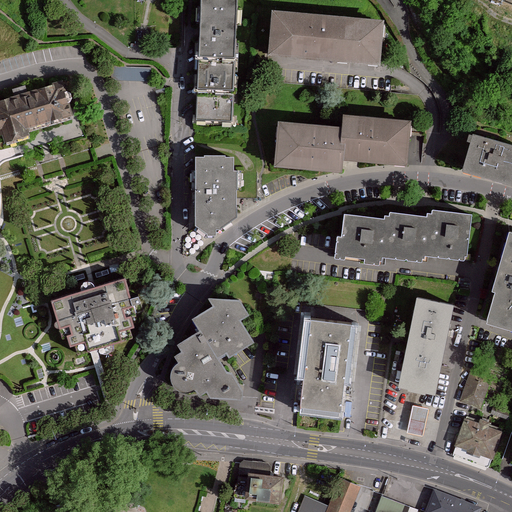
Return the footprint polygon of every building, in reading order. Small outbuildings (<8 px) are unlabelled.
[(237,0),(201,0),(197,54),(233,56),(237,0)] [(382,19),(273,10),(269,59),(378,68),(382,19)] [(238,61),(201,58),(199,88),(235,91),(238,61)] [(72,117),(61,83),(0,102),(0,137),(2,137),(5,146),(30,138),(28,131),(72,117)] [(235,95),(200,93),(199,118),(234,120),(235,95)] [(341,125),(276,119),(271,165),(336,172),(337,158),(407,165),(411,120),(342,113),(341,125)] [(511,146),(475,135),(462,167),(511,182),(511,146)] [(236,156),(195,156),(194,226),(212,234),(235,215),(236,156)] [(387,217),(347,213),(344,233),(336,232),(333,259),(347,261),(347,257),(361,258),(360,265),(380,267),(381,261),(422,265),(423,259),(466,264),(471,215),(433,211),(433,216),(387,211),(387,217)] [(511,232),(510,232),(485,321),(511,328),(511,232)] [(125,276),(51,301),(64,338),(68,337),(71,346),(76,344),(80,356),(137,336),(134,329),(143,326),(136,307),(143,304),(140,294),(132,297),(125,276)] [(241,299),(208,297),(212,306),(191,320),(197,330),(178,344),(180,351),(174,356),(178,363),(170,369),(168,376),(170,385),(176,390),(183,392),(189,391),(195,389),(198,398),(206,392),(208,399),(242,399),(244,390),(233,372),(226,371),(220,359),(227,354),(228,360),(254,343),(242,321),(250,316),(241,299)] [(454,305),(416,298),(399,389),(437,396),(454,305)] [(353,326),(308,320),(297,409),(342,414),(353,326)] [(472,369),(464,403),(485,408),(493,374),(472,369)] [(412,403),(405,430),(422,434),(429,407),(412,403)] [(454,459),(491,469),(501,433),(465,423),(454,459)] [(281,467),(240,463),(236,498),(282,503),(286,475),(280,475),(281,467)] [(352,511),(363,487),(343,478),(331,509),(306,499),(300,511),(352,511)] [(482,511),(484,508),(436,491),(428,511),(482,511)] [(375,511),(417,511),(419,505),(379,496),(375,511)]
